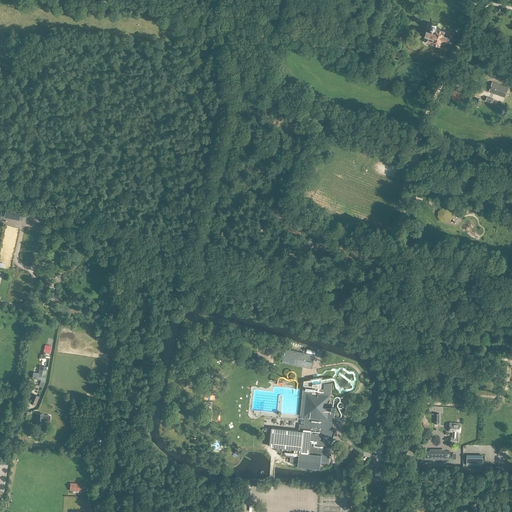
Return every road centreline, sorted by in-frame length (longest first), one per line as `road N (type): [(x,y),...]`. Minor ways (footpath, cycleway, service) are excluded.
road 1 (track): [(263,28),(254,58),(269,147),(255,198),(273,244),(403,284)]
road 2 (track): [(67,0),(170,5),(263,28)]
road 3 (track): [(405,403),(416,320),(403,284)]
road 4 (track): [(403,284),(412,164)]
